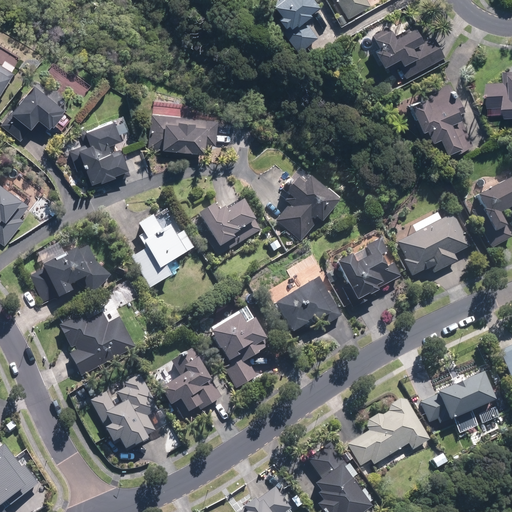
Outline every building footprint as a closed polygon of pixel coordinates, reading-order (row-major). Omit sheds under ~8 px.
[(278,0),(272,5),(281,17),(280,18),(280,19),(279,20),(286,29),(283,31),(299,52),(319,38),(307,23),(314,18),(312,15),(321,8),(320,6),(321,5),(316,0),(278,0)] [(338,0),(349,19),(371,6),(367,0),(338,0)] [(343,15),(338,18),(342,25),(347,22),(343,15)] [(407,78),(445,57),(433,36),(428,38),(419,22),(396,35),(393,29),(390,30),(388,26),(374,34),(381,48),(377,50),(386,67),(387,65),(391,71),(400,66),(407,78)] [(7,84),(15,73),(0,64),(0,94),(7,84)] [(511,70),(508,71),(509,82),(492,82),(494,108),(511,106),(511,70)] [(446,157),(473,145),(462,119),(463,119),(460,112),(465,110),(459,97),(457,98),(450,82),(435,89),(433,87),(420,92),(423,99),(410,105),(416,119),(418,118),(424,131),(428,129),(434,142),(439,140),(446,157)] [(12,113),(11,112),(1,124),(21,140),(31,128),(32,129),(39,119),(50,128),(52,125),(54,127),(64,113),(62,112),(65,108),(35,84),(12,113)] [(218,121),(152,114),(148,149),(178,152),(178,151),(205,153),(206,145),(216,146),(218,121)] [(101,187),(131,175),(128,170),(130,169),(123,152),(122,152),(121,148),(112,152),(109,145),(123,139),(115,119),(87,130),(87,129),(80,131),(83,138),(84,138),(86,143),(69,150),(77,172),(82,170),(90,188),(100,184),(101,187)] [(290,205),(276,221),(301,241),(319,220),(323,223),(341,201),(312,177),(308,182),(296,173),(282,189),(290,196),(286,201),(290,205)] [(511,208),(511,179),(479,196),(483,204),(472,210),(492,249),(511,238),(511,235),(508,227),(502,214),(511,208)] [(0,242),(5,246),(25,220),(21,217),(30,205),(0,182),(0,242)] [(204,233),(218,257),(261,230),(255,221),(256,221),(244,201),(228,211),(226,208),(220,212),(215,205),(200,214),(209,230),(204,233)] [(435,273),(458,261),(454,255),(470,246),(453,214),(398,242),(407,260),(405,261),(412,276),(427,268),(428,270),(432,269),(435,273)] [(163,231),(154,216),(139,224),(145,234),(139,236),(147,249),(132,258),(150,289),(172,276),(166,267),(188,254),(171,226),(163,231)] [(281,247),(277,240),(270,245),(274,251),(281,247)] [(388,267),(382,256),(388,253),(381,240),(367,247),(372,256),(358,264),(353,255),(338,263),(349,284),(342,288),(354,309),(373,298),(372,296),(380,291),(379,289),(401,277),(394,264),(388,267)] [(97,263),(88,246),(79,251),(78,249),(67,254),(55,259),(56,260),(44,267),(45,269),(30,276),(43,303),(58,295),(60,299),(73,292),(71,286),(79,282),(93,295),(111,275),(97,263)] [(127,268),(117,265),(114,272),(124,276),(127,268)] [(326,274),(330,283),(337,280),(333,271),(326,274)] [(342,315),(319,278),(276,304),(294,333),(309,324),(308,323),(311,320),(314,325),(315,324),(319,329),(342,315)] [(70,354),(82,376),(136,347),(120,317),(109,324),(103,312),(88,320),(84,312),(59,325),(71,348),(75,346),(77,350),(70,354)] [(247,324),(241,315),(211,332),(214,337),(213,337),(221,350),(222,350),(230,362),(234,360),(235,362),(225,369),(236,389),(257,376),(247,361),(263,352),(263,351),(270,346),(267,340),(268,340),(256,319),(247,324)] [(511,343),(498,350),(502,358),(504,357),(511,373),(511,372),(511,343)] [(199,359),(192,349),(171,362),(181,377),(161,389),(171,406),(174,405),(183,419),(195,412),(195,410),(199,407),(201,410),(222,397),(212,381),(199,359)] [(440,421),(497,396),(484,368),(438,388),(440,391),(420,400),(429,421),(438,417),(440,421)] [(107,392),(90,401),(114,443),(120,440),(126,450),(135,445),(136,447),(150,439),(148,436),(156,431),(148,416),(158,410),(153,400),(154,399),(140,374),(124,383),(126,387),(117,392),(123,403),(115,407),(107,392)] [(407,398),(401,396),(391,402),(389,408),(390,409),(383,413),(379,412),(369,418),(367,425),(370,429),(347,442),(360,464),(371,458),(374,462),(409,441),(413,448),(430,437),(407,398)] [(170,404),(164,407),(168,414),(174,411),(170,404)] [(6,424),(9,429),(16,424),(13,419),(6,424)] [(359,511),(372,502),(345,465),(347,463),(331,440),(308,457),(321,476),(316,480),(322,487),(319,490),(324,496),(318,500),(326,511),(359,511)] [(0,511),(6,511),(8,511),(4,507),(38,481),(24,462),(21,464),(4,441),(0,444),(0,511)] [(353,456),(348,450),(342,454),(347,461),(353,456)] [(442,451),(433,457),(438,466),(448,460),(442,451)] [(282,511),(291,505),(276,484),(258,497),(256,494),(244,503),(246,505),(236,511),(282,511)]
